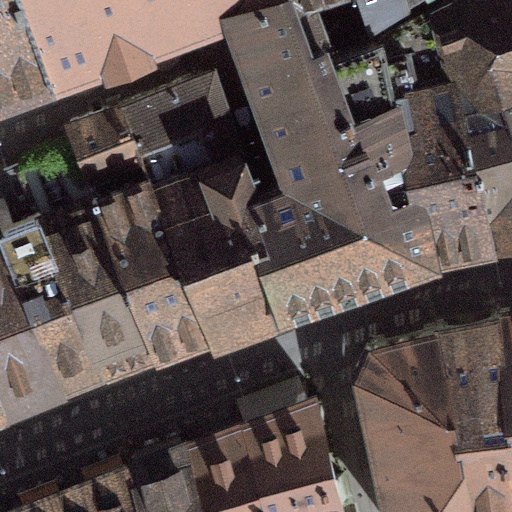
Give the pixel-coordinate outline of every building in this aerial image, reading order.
[(0,0),(0,88),(55,68),(30,0),(0,0)] [(30,0),(55,68),(233,1),(233,0),(30,0)] [(290,287),(291,290),(339,274),(338,271),(380,257),(381,260),(386,258),(385,255),(426,241),(427,244),(432,242),(422,212),(381,17),(371,21),(369,16),(307,34),(295,0),(233,0),(233,1),(295,169),(254,185),(281,262),(280,262),(286,278),(288,277),(289,278),(291,285),(290,287)] [(295,0),(307,34),(369,16),(363,0),(295,0)] [(363,0),(369,16),(371,21),(381,17),(416,0),(363,0)] [(422,212),(432,242),(437,241),(437,238),(485,229),(486,233),(492,232),(462,101),(437,0),(416,0),(381,17),(422,212)] [(511,0),(437,0),(462,101),(511,85),(511,0)] [(254,185),(210,64),(120,100),(209,317),(279,292),(278,290),(284,289),(285,292),(291,290),(290,287),(291,285),(289,278),(288,277),(286,278),(280,262),(281,262),(254,185)] [(511,85),(462,101),(492,232),(498,231),(497,226),(511,223),(511,85)] [(98,191),(156,336),(209,317),(120,100),(71,118),(79,139),(92,171),(102,190),(98,191)] [(79,139),(19,162),(42,214),(100,358),(156,336),(98,191),(102,190),(92,171),(79,139)] [(0,219),(1,219),(61,374),(100,358),(42,214),(19,162),(0,169),(0,219)] [(0,386),(4,396),(61,374),(1,219),(0,219),(0,386)] [(509,307),(500,308),(511,370),(511,309),(510,309),(509,307)] [(436,319),(436,322),(472,511),(511,511),(511,370),(500,308),(493,309),(494,312),(444,321),(444,318),(436,319)] [(361,365),(394,511),(472,511),(436,322),(375,336),(374,338),(372,337),(370,341),(372,342),(365,357),(363,356),(361,360),(363,361),(361,365)] [(245,422),(266,511),(344,511),(341,497),(353,494),(347,470),(334,474),(318,409),(324,407),(322,398),(317,400),(316,396),(245,422)] [(266,511),(245,422),(191,443),(207,511),(266,511)] [(133,465),(145,511),(207,511),(191,443),(133,465)] [(18,510),(18,511),(145,511),(133,465),(18,510)]
